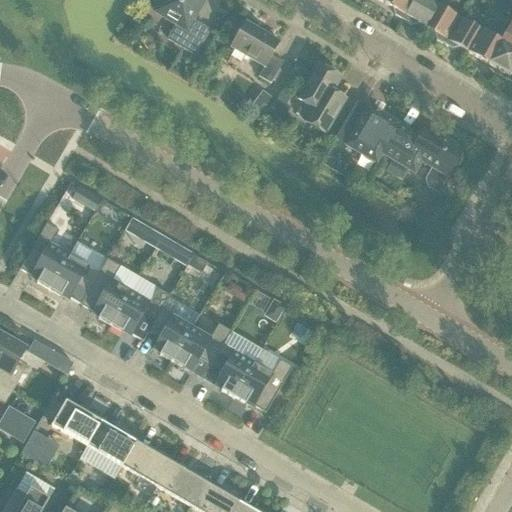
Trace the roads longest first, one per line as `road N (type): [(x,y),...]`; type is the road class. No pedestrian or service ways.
road 1 (unclassified): [(435,321),(94,122)]
road 2 (residential): [(358,511),(25,315)]
road 3 (residential): [(511,129),(305,4)]
road 4 (residential): [(435,321),(511,186)]
